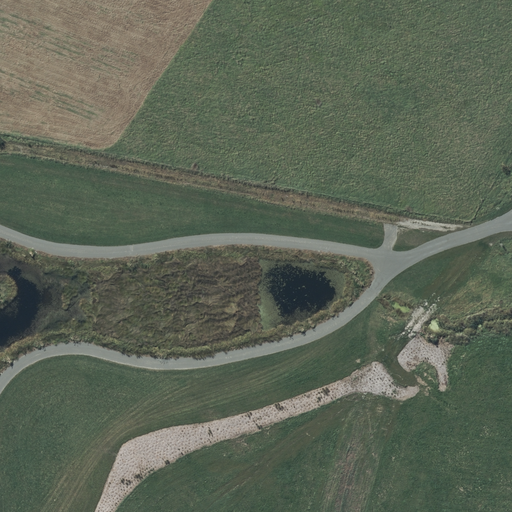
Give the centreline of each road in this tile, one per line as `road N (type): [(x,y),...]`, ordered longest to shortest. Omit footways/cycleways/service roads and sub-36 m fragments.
road 1 (track): [(204,361),(335,324),(369,301),(394,261),(278,239),(94,250),(31,243),(0,229)]
road 2 (track): [(0,380),(27,357),(61,345),(168,363)]
road 3 (track): [(394,261),(511,220)]
